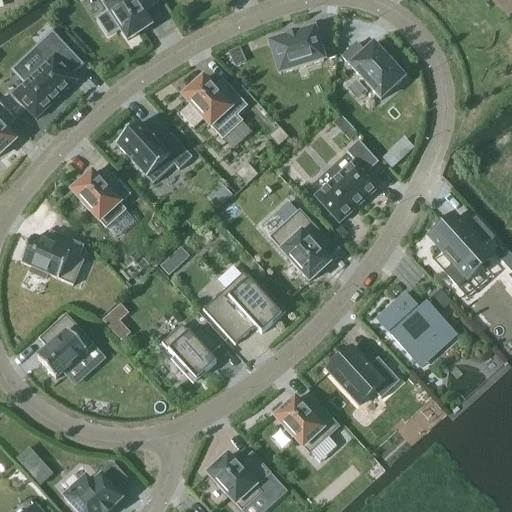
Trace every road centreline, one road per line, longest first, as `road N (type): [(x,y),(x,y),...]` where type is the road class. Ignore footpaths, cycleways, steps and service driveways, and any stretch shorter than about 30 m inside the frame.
road 1 (residential): [(355,0),(387,5),(424,35),(448,96),(429,176),(364,281),(296,354),(166,445)]
road 2 (residential): [(0,220),(54,148),(111,97),(260,10),(310,0)]
road 3 (residential): [(166,445),(106,442),(47,420),(0,366)]
